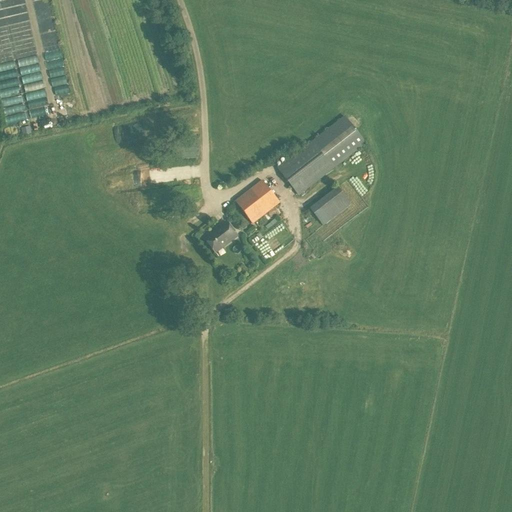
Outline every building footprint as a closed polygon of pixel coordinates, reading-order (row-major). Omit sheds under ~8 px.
[(298,196),(335,168),(366,144),(344,116),(313,141),(277,169),(298,196)] [(252,224),(280,203),(262,180),(235,202),(252,224)] [(324,227),(351,205),(337,187),(309,209),(324,227)] [(144,198),(146,210),(163,208),(162,199),(166,199),(166,196),(144,198)] [(215,253),(237,237),(226,223),(204,239),(215,253)] [(268,257),(271,262),(280,256),(277,251),(268,257)]
